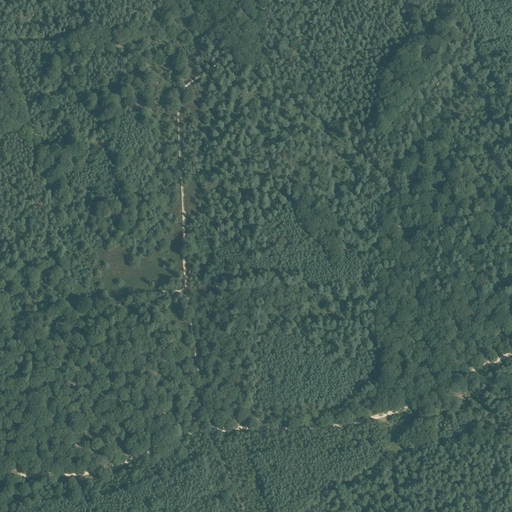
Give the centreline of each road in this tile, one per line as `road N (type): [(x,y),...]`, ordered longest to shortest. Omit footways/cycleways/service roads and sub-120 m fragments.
road 1 (track): [(511,354),(357,423),(210,431),(92,473),(0,478)]
road 2 (track): [(186,291),(210,431),(244,511)]
road 3 (track): [(186,291),(178,91)]
road 4 (track): [(0,46),(113,44),(178,91)]
road 5 (track): [(0,334),(82,301),(186,291)]
road 6 (track): [(328,0),(271,67),(226,59)]
road 7 (track): [(178,91),(226,59),(264,0)]
